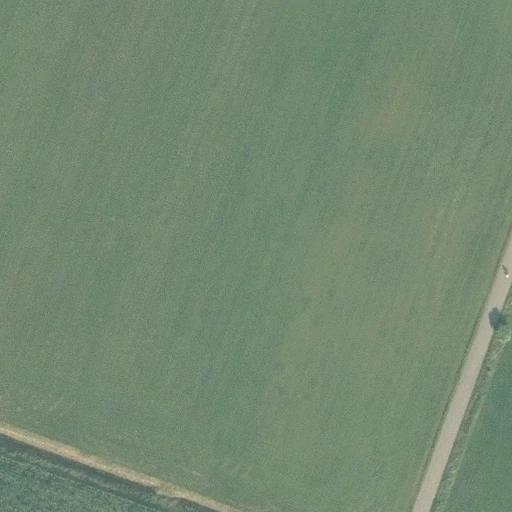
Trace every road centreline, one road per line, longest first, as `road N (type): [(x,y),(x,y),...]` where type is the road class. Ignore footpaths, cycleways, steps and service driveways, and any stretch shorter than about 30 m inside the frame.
road 1 (residential): [(482,336),(188,221)]
road 2 (residential): [(276,0),(188,221)]
road 3 (residential): [(188,221),(0,147)]
road 4 (unclassified): [(419,511),(482,336)]
